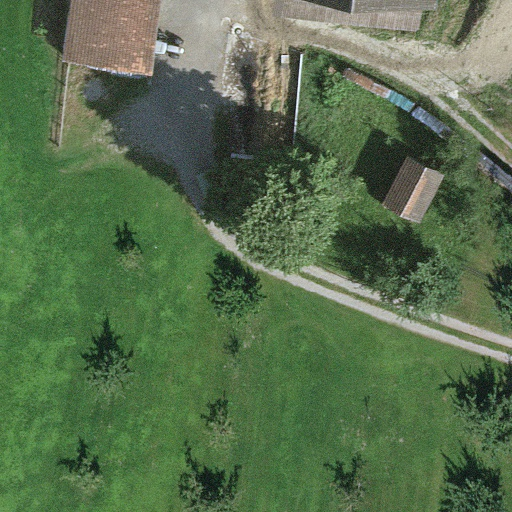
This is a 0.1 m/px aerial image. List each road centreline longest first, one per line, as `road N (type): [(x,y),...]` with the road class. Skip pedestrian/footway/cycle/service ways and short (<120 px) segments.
road 1 (track): [(189,155),(208,211),(266,260),(511,345)]
road 2 (track): [(214,13),(373,58),(437,89),(511,152)]
